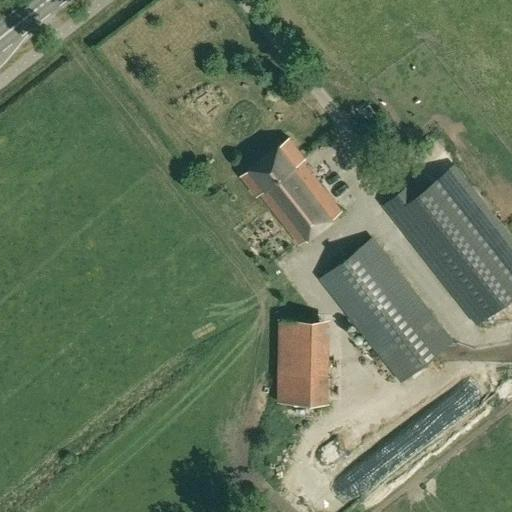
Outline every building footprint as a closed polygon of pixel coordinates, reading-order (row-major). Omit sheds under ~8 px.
[(370,105),(362,111),(368,119),(376,113),(370,105)] [(300,243),(342,211),(303,160),(306,157),(290,136),(242,173),(258,194),(261,191),(300,243)] [(477,322),(511,294),(511,239),(454,164),(423,189),(415,179),(385,202),(477,322)] [(321,277),(379,352),(401,380),(452,342),(372,238),(321,277)] [(329,401),(330,319),(281,319),(280,401),(329,401)]
